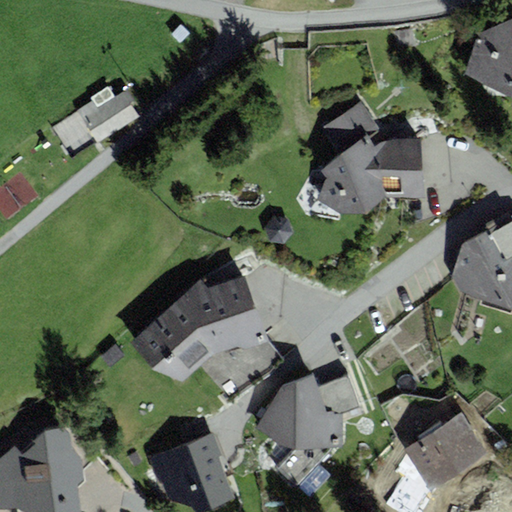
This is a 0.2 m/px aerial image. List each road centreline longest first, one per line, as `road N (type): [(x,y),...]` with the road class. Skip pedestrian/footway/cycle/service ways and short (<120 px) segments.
road 1 (residential): [(230,419),(377,285),(463,221),(511,196)]
road 2 (track): [(254,18),(229,50),(0,249)]
road 3 (residential): [(254,18),(380,17),(464,0)]
